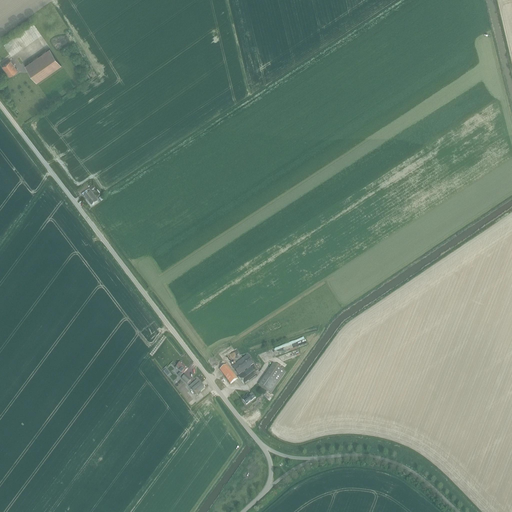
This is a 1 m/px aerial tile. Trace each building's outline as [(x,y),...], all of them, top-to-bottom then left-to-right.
[(61,65),(50,48),(25,66),(36,82),(61,65)] [(9,76),(17,71),(10,60),(2,66),(9,76)] [(84,197),(91,206),(97,202),(90,192),(84,197)] [(237,337),(242,333),(237,326),(232,330),(237,337)] [(245,326),(241,329),(247,337),(251,334),(245,326)] [(226,329),(221,332),(224,338),(229,335),(226,329)] [(231,335),(226,337),(230,348),(236,345),(231,335)] [(218,340),(224,353),(228,351),(222,338),(218,340)] [(153,353),(160,356),(164,349),(158,346),(153,353)] [(235,358),(244,353),(242,348),(232,353),(235,358)] [(239,375),(253,364),(247,356),(232,367),(239,375)] [(175,368),(178,370),(181,373),(179,375),(180,377),(188,369),(181,362),(175,368)] [(271,393),(286,372),(273,364),(258,385),(271,393)] [(230,384),(238,379),(227,365),(220,370),(230,384)] [(256,373),(258,371),(254,366),(251,368),(238,378),(244,386),(257,375),(256,373)] [(188,384),(191,381),(185,375),(182,378),(188,384)] [(197,396),(205,389),(197,380),(189,387),(197,396)] [(247,404),(255,398),(252,393),(243,399),(242,400),(246,405),(247,404)]
